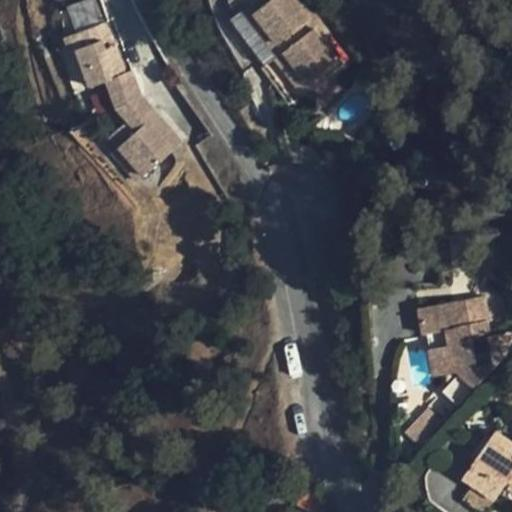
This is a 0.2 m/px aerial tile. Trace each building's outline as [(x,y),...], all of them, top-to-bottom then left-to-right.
[(300,7),(303,5),(298,0),(254,0),(229,20),(294,102),(346,62),(327,37),(324,39),(320,33),(326,28),(311,9),(305,13),(300,7)] [(305,13),(311,9),(306,3),(303,5),(300,7),(305,13)] [(109,135),(118,147),(143,175),(183,143),(142,94),(132,70),(128,72),(109,20),(76,32),(81,47),(76,49),(84,69),(90,86),(107,81),(116,107),(127,120),(109,135)] [(324,39),(327,37),(330,35),(326,28),(320,33),(324,39)] [(64,37),(69,51),(76,49),(81,47),(76,32),(64,37)] [(76,49),(69,51),(77,72),(84,69),(76,49)] [(137,181),(143,175),(118,147),(112,151),(137,181)] [(442,391),(457,404),(511,348),(511,343),(510,333),(488,337),(481,297),(420,307),(424,334),(427,333),(434,375),(446,387),(442,391)] [(462,477),(478,488),(495,500),(508,481),(511,483),(511,442),(496,431),(462,477)] [(486,511),(495,500),(478,488),(470,500),(486,511)]
